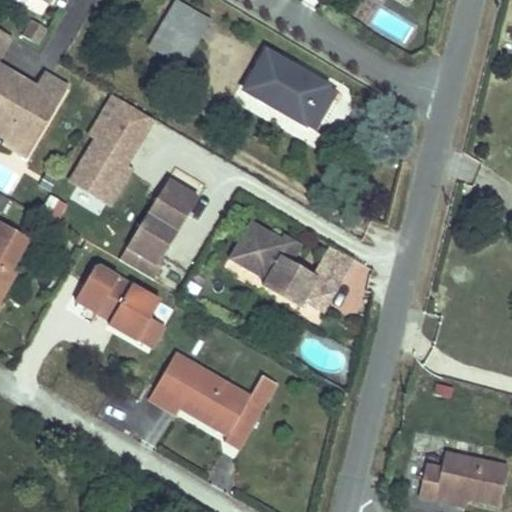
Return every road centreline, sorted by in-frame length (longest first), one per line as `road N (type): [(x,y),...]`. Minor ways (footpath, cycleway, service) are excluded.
road 1 (tertiary): [(450,94),(348,511)]
road 2 (residential): [(450,94),(393,76),(270,0)]
